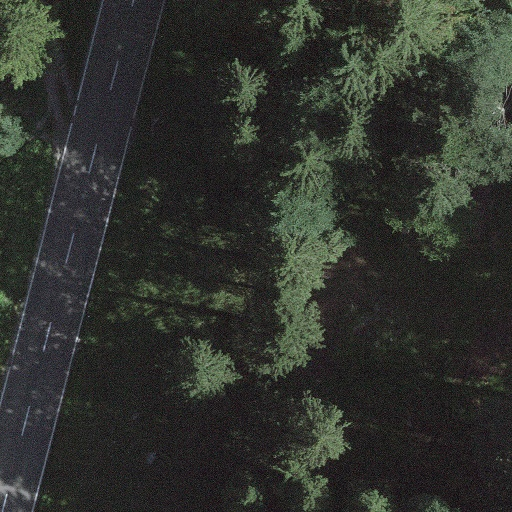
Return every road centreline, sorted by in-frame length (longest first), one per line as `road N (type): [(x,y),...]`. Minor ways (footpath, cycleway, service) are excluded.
road 1 (secondary): [(135,0),(2,511)]
road 2 (track): [(103,121),(61,109),(37,0)]
